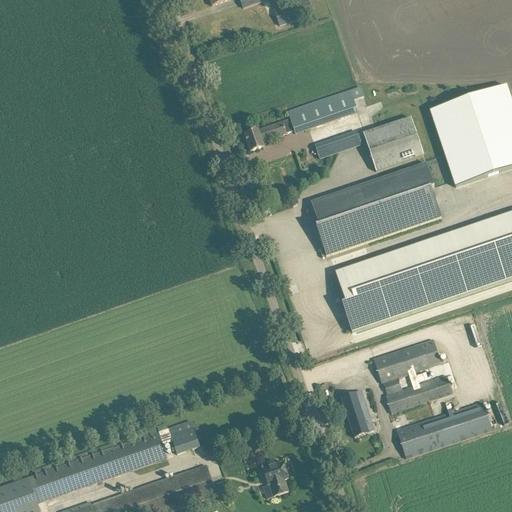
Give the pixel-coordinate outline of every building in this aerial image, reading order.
[(209,0),(212,7),(222,4),(230,1),(229,0),(269,0),(273,10),(300,0),(209,0)] [(261,3),(259,0),(238,0),(242,10),(261,3)] [(313,16),(312,12),(316,11),(314,3),(309,4),(308,0),(304,0),(273,11),(279,27),(313,16)] [(511,103),(506,87),(430,112),(456,189),(511,169),(511,103)] [(287,113),(289,120),(293,132),(295,136),(358,114),(354,102),(364,99),(361,88),(350,91),(287,113)] [(377,173),(425,156),(411,119),(363,135),(377,173)] [(293,132),(289,120),(245,135),(251,152),(264,148),(262,143),(287,135),(287,134),(293,132)] [(314,146),(319,160),(361,146),(356,131),(314,146)] [(311,206),(319,228),(316,229),(327,259),(442,219),(424,166),(311,206)] [(511,216),(336,276),(336,274),(335,274),(346,304),(342,305),(352,334),(511,280),(511,216)] [(448,324),(451,332),(466,326),(463,319),(448,324)] [(433,342),(421,345),(374,361),(382,385),(384,384),(388,396),(385,397),(391,416),(453,395),(442,365),(441,365),(433,342)] [(341,399),(347,416),(355,439),(369,434),(369,433),(375,431),(361,392),(341,399)] [(439,406),(440,411),(456,408),(455,403),(439,406)] [(492,432),(483,404),(397,432),(406,460),(492,432)] [(191,421),(167,428),(175,455),(199,448),(191,421)] [(158,433),(0,488),(0,511),(40,511),(38,505),(167,460),(158,433)] [(288,480),(283,464),(273,467),(263,471),(268,487),(270,486),(274,498),(288,493),(284,481),(288,480)] [(172,511),(217,496),(218,499),(234,493),(231,484),(227,486),(226,482),(213,486),(206,467),(77,511),(172,511)]
